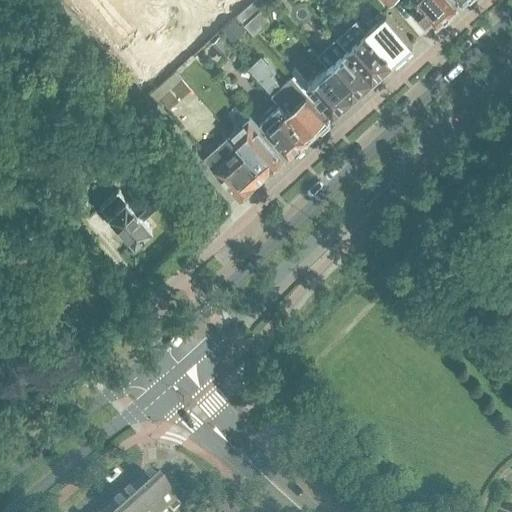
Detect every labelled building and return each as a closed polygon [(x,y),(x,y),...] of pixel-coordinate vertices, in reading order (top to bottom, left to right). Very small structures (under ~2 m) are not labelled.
[(72,0),(95,24),(97,23),(113,40),(146,9),(136,0),(72,0)] [(271,1),(270,0),(253,0),(238,14),(246,23),(254,32),(271,18),(263,9),(271,1)] [(461,0),(418,0),(425,8),(415,17),(426,29),(436,20),(437,21),(445,22),(452,16),(451,9),(458,3),(461,0)] [(379,19),(367,30),(394,60),(413,43),(381,8),(375,14),(379,19)] [(231,20),(221,30),(232,41),(242,32),(231,20)] [(394,60),(367,30),(347,48),(374,78),(394,60)] [(211,41),(225,57),(233,50),(219,34),(211,41)] [(340,54),(328,65),(355,95),(374,78),(347,48),(341,41),(334,48),(340,54)] [(328,116),(291,75),(281,84),(272,74),(276,70),(262,55),(249,67),(255,73),(279,100),(310,135),(316,129),(321,130),(329,123),(329,117),(328,116)] [(355,95),(328,65),(319,73),(308,83),(294,68),(292,69),(294,72),(291,75),(328,116),(333,111),(335,113),(355,95)] [(178,97),(171,88),(160,98),(167,107),(178,97)] [(310,135),(279,100),(260,117),(290,152),(296,152),(303,146),(303,140),(310,135)] [(227,136),(262,176),(285,156),(259,126),(248,136),(243,130),(242,131),(233,121),(226,126),(231,132),(227,136)] [(262,176),(227,136),(204,157),(213,167),(239,197),(262,176)] [(150,226),(141,216),(162,197),(149,182),(128,201),(117,188),(99,204),(132,242),(150,226)] [(134,492),(151,511),(165,511),(166,511),(167,511),(175,511),(178,509),(149,478),(134,492)] [(151,511),(134,492),(118,506),(123,511),(151,511)]
